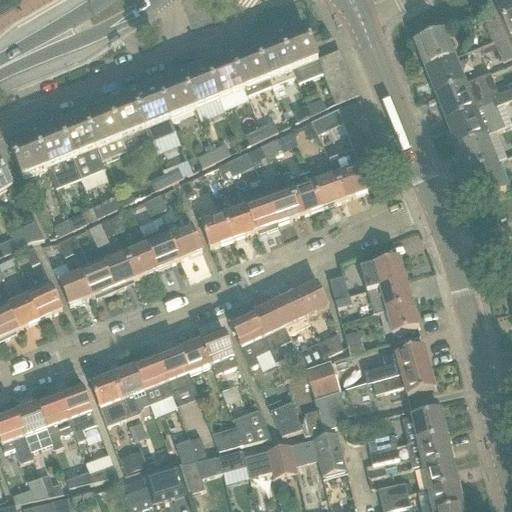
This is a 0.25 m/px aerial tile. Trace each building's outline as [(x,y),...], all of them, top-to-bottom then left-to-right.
[(511,1),(496,10),(509,38),(511,36),(511,1)] [(500,45),(504,43),(495,23),(485,28),(494,45),(498,43),(500,45)] [(344,66),(339,55),(318,63),(306,33),(280,43),(296,82),(299,89),(324,79),(322,75),(344,66)] [(454,62),(451,54),(443,35),(415,46),(426,73),(454,62)] [(296,82),(280,43),(256,53),(271,92),(296,82)] [(511,61),(511,59),(504,43),(500,45),(498,43),(494,45),(503,65),(511,61)] [(271,92),(256,53),(231,63),(243,93),(244,93),(247,101),(271,92)] [(464,88),(454,62),(426,73),(436,99),(464,88)] [(243,93),(231,63),(207,72),(219,103),(243,93)] [(348,77),(344,66),(322,75),(324,79),(326,86),(348,77)] [(207,72),(182,82),(194,113),(195,112),(201,126),(224,117),(219,103),(207,72)] [(353,88),(348,77),(326,86),(331,97),(353,88)] [(194,113),(182,82),(158,92),(170,122),(194,113)] [(464,88),(436,99),(447,125),(490,108),(479,82),(464,88)] [(353,88),(331,97),(335,108),(357,100),(353,88)] [(158,92),(133,102),(151,146),(176,136),(170,122),(158,92)] [(491,102),(488,103),(490,108),(492,107),(493,112),(496,111),(511,104),(511,100),(510,94),(509,95),(491,102)] [(151,146),(133,102),(109,112),(126,155),(151,146)] [(321,103),(307,110),(312,120),(326,113),(321,103)] [(360,106),(338,115),(342,126),(364,118),(360,106)] [(490,108),(447,125),(457,151),(485,140),(504,132),(496,111),(493,112),(492,107),(490,108)] [(312,120),(307,110),(293,116),(298,126),(312,120)] [(126,155),(109,112),(84,122),(102,165),(126,155)] [(338,115),(311,127),(317,141),(325,137),(343,128),(342,126),(338,115)] [(364,118),(342,126),(343,128),(346,137),(368,129),(364,118)] [(84,122),(60,131),(80,183),(105,173),(102,165),(84,122)] [(273,126),(259,133),(264,143),(278,136),(273,126)] [(317,141),(311,127),(303,131),(310,144),(317,141)] [(372,140),(368,129),(346,137),(351,149),(372,140)] [(80,183),(60,131),(35,141),(47,172),(48,171),(56,192),(80,183)] [(264,143),(259,133),(246,139),(250,149),(264,143)] [(377,152),(372,140),(351,149),(353,156),(355,160),(377,152)] [(485,140),(457,151),(467,177),(495,166),(485,140)] [(47,172),(35,141),(10,151),(22,182),(47,172)] [(276,144),(268,148),(275,161),(283,157),(276,144)] [(275,161),(268,148),(261,151),(267,165),(275,161)] [(212,156),(216,166),(230,159),(225,149),(212,156)] [(381,163),(377,152),(355,160),(359,171),(381,163)] [(216,166),(212,156),(198,162),(203,172),(216,166)] [(355,160),(353,156),(330,164),(332,167),(331,168),(336,179),(345,204),(368,196),(359,171),(355,160)] [(225,168),(232,182),(240,178),(234,164),(225,168)] [(495,166),(467,177),(478,203),(506,192),(495,166)] [(0,167),(0,195),(12,189),(0,167)] [(232,182),(225,168),(218,172),(224,185),(232,182)] [(336,179),(331,168),(308,176),(313,187),(322,212),(345,204),(336,179)] [(178,172),(164,179),(169,188),(182,182),(178,172)] [(308,176),(286,184),(300,220),(322,212),(313,187),(308,176)] [(284,177),(283,178),(273,181),(276,190),(265,194),(268,203),(277,228),(300,220),(286,184),(284,177)] [(169,188),(164,179),(150,185),(155,195),(169,188)] [(181,190),(187,203),(195,199),(189,186),(181,190)] [(130,195),(116,202),(121,211),(134,205),(130,195)] [(152,203),(159,217),(166,213),(160,200),(152,203)] [(116,202),(92,213),(96,223),(121,211),(116,202)] [(159,217),(152,203),(144,207),(151,220),(159,217)] [(268,203),(246,211),(255,236),(277,228),(268,203)] [(246,211),(224,219),(233,244),(255,236),(246,211)] [(92,213),(68,225),(73,234),(96,223),(92,213)] [(224,219),(200,227),(209,252),(233,244),(224,219)] [(110,224),(116,237),(123,233),(117,220),(110,224)] [(116,237),(110,224),(101,227),(108,241),(116,237)] [(73,234),(68,225),(55,231),(59,241),(73,234)] [(35,226),(10,238),(13,243),(12,244),(17,254),(32,247),(44,244),(35,226)] [(180,264),(169,239),(164,229),(159,231),(157,236),(144,242),(147,248),(158,273),(180,264)] [(192,230),(169,239),(180,264),(202,255),(192,230)] [(66,244),(73,258),(80,254),(74,241),(66,244)] [(17,254),(12,244),(0,249),(0,250),(4,259),(17,254)] [(73,258),(66,244),(58,248),(65,261),(73,258)] [(147,248),(125,258),(136,283),(158,273),(147,248)] [(40,266),(33,252),(25,256),(32,269),(40,266)] [(125,258),(103,267),(114,292),(136,283),(125,258)] [(405,285),(399,261),(361,272),(367,295),(379,292),(405,285)] [(65,269),(54,273),(59,285),(69,310),(92,301),(81,276),(76,264),(65,269)] [(92,271),(81,276),(92,301),(114,292),(103,267),(99,264),(92,267),(92,271)] [(344,280),(330,284),(333,296),(335,303),(347,300),(349,300),(344,280)] [(405,285),(379,292),(367,295),(374,318),(386,315),(412,308),(405,285)] [(317,287),(295,298),(306,322),(328,311),(317,287)] [(51,290),(29,300),(40,324),(62,314),(51,290)] [(295,298),(273,308),(285,332),(306,322),(295,298)] [(40,324),(29,300),(7,310),(18,334),(40,324)] [(351,310),(349,300),(347,300),(335,303),(338,313),(351,310)] [(0,342),(18,334),(7,310),(2,301),(0,301),(0,342)] [(285,332),(273,308),(252,318),(269,355),(275,368),(285,363),(279,351),(291,345),(285,332)] [(418,331),(412,308),(386,315),(392,338),(418,331)] [(269,355),(252,318),(230,328),(250,372),(258,368),(255,362),(269,355)] [(364,356),(362,346),(359,335),(344,339),(350,360),(364,356)] [(238,370),(224,336),(202,345),(211,370),(212,370),(216,379),(238,370)] [(338,339),(319,348),(326,361),(336,356),(342,353),(338,339)] [(202,345),(180,353),(189,379),(211,370),(202,345)] [(319,348),(310,352),(298,357),(306,374),(328,366),(319,348)] [(424,350),(382,362),(385,370),(364,376),(367,389),(372,388),(429,371),(424,350)] [(180,353),(157,362),(171,397),(192,388),(189,379),(180,353)] [(157,362),(135,370),(145,396),(151,410),(165,404),(164,400),(171,397),(157,362)] [(329,366),(328,366),(306,374),(305,374),(315,403),(339,397),(329,366)] [(135,370),(113,379),(129,422),(139,418),(133,401),(145,396),(135,370)] [(435,392),(429,371),(372,388),(375,399),(404,391),(407,401),(435,392)] [(129,422),(113,379),(90,388),(107,431),(129,422)] [(83,391),(60,399),(73,436),(74,435),(78,446),(86,443),(83,435),(97,430),(83,391)] [(349,428),(339,397),(315,403),(324,435),(349,428)] [(73,436),(60,399),(38,408),(53,448),(55,454),(63,452),(60,440),(61,440),(65,441),(67,440),(72,436),(73,436)] [(324,435),(315,403),(314,404),(316,410),(303,414),(307,427),(301,429),(303,434),(302,434),(305,441),(324,435)] [(303,434),(301,429),(300,429),(292,407),(270,416),(282,441),(302,434),(303,434)] [(38,408),(15,416),(30,457),(53,448),(47,433),(38,408)] [(242,449),(244,449),(272,441),(259,413),(234,424),(238,432),(236,432),(242,449)] [(440,415),(412,421),(402,423),(408,448),(418,446),(446,439),(440,415)] [(15,416),(0,421),(0,445),(5,458),(15,454),(20,469),(33,464),(30,457),(15,416)] [(132,430),(138,445),(147,442),(141,427),(132,430)] [(212,439),(213,442),(219,456),(237,451),(242,449),(236,432),(212,439)] [(338,438),(314,444),(318,464),(319,464),(324,484),(347,479),(338,438)] [(369,457),(397,451),(394,439),(367,445),(369,457)] [(408,448),(406,449),(411,472),(423,470),(451,463),(449,452),(446,439),(418,446),(408,448)] [(190,445),(197,466),(207,462),(200,442),(190,445)] [(314,444),(291,450),(295,469),(296,469),(318,464),(314,444)] [(190,445),(177,450),(184,470),(198,467),(197,466),(190,445)] [(291,450),(268,456),(272,476),(272,477),(273,483),(297,478),(296,469),(295,469),(291,450)] [(397,451),(369,457),(372,468),(399,462),(397,451)] [(126,478),(146,471),(141,455),(120,462),(126,478)] [(243,455),(219,461),(223,478),(246,471),(244,462),(243,455)] [(272,476),(268,456),(244,462),(246,471),(249,482),(272,477),(272,476)] [(107,459),(84,464),(87,475),(110,469),(107,459)] [(223,478),(219,461),(217,462),(198,467),(184,470),(181,471),(189,497),(189,499),(204,494),(201,484),(223,478)] [(451,463),(423,470),(429,494),(457,487),(451,463)] [(117,482),(113,470),(89,479),(92,487),(117,482)] [(181,471),(144,482),(152,508),(189,497),(181,471)] [(92,487),(88,476),(66,485),(69,493),(92,487)] [(48,479),(40,483),(47,503),(63,499),(60,489),(53,491),(48,479)] [(150,502),(143,482),(119,492),(127,511),(150,502)] [(47,503),(40,483),(27,488),(34,506),(47,503)] [(380,505),(408,499),(405,487),(378,493),(380,505)] [(459,511),(462,511),(457,487),(429,494),(432,511),(459,511)] [(408,499),(380,505),(382,511),(402,511),(410,510),(408,499)]
